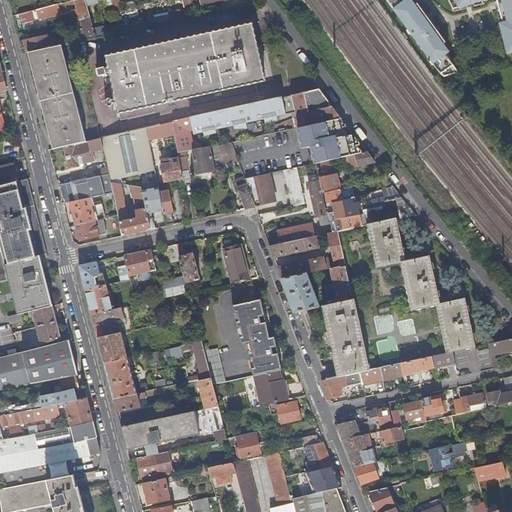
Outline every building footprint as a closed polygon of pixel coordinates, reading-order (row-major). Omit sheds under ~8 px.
[(38,9),(36,9),(38,16),(44,14),(45,18),(61,13),(60,7),(64,6),(76,3),(78,12),(72,13),(74,21),(81,19),(90,17),(86,3),(85,0),(73,0),(63,3),(44,7),(38,9)] [(44,7),(42,0),(36,0),(38,9),(44,7)] [(121,9),(119,0),(111,0),(114,10),(121,9)] [(405,0),(386,0),(436,68),(444,76),(458,72),(445,54),(449,51),(443,43),(445,42),(429,20),(427,22),(423,17),(426,15),(418,4),(415,5),(411,0),(405,0),(406,0),(405,0)] [(511,0),(449,0),(453,9),(488,0),(497,0),(503,23),(505,30),(502,30),(509,54),(511,52),(511,0)] [(153,24),(181,18),(179,9),(151,15),(153,24)] [(94,29),(90,17),(81,19),(86,39),(96,37),(94,29)] [(251,23),(105,55),(118,113),(119,113),(120,119),(253,90),(251,82),(264,80),(251,23)] [(106,26),(94,29),(96,37),(108,34),(106,26)] [(29,52),(52,46),(49,35),(25,40),(25,43),(27,52),(29,52)] [(83,128),(62,44),(52,46),(29,52),(39,93),(38,94),(42,109),(43,109),(53,149),(64,146),(86,141),(83,128)] [(330,104),(319,89),(172,122),(174,134),(175,138),(177,148),(178,153),(186,152),(192,151),(195,150),(192,135),(205,132),(205,135),(217,132),(217,129),(236,125),(237,128),(249,127),(248,122),(268,118),(269,123),(280,118),(280,115),(296,112),(297,119),(294,119),(295,128),(297,128),(301,127),(340,118),(341,118),(330,104)] [(340,118),(301,127),(306,147),(310,147),(315,145),(318,162),(332,160),(341,158),(356,154),(353,138),(352,135),(349,135),(344,136),(340,118)] [(341,118),(340,118),(344,136),(349,135),(348,133),(347,130),(344,127),(345,126),(345,124),(341,118)] [(174,134),(172,122),(146,128),(149,143),(156,142),(155,138),(174,134)] [(301,127),(297,128),(301,148),(306,147),(301,127)] [(149,143),(146,128),(101,138),(103,149),(106,159),(107,168),(111,183),(120,184),(124,185),(123,177),(138,174),(140,180),(145,179),(144,173),(155,170),(149,143)] [(353,138),(356,154),(363,153),(363,150),(357,145),(359,145),(359,142),(355,137),(353,138)] [(103,149),(101,138),(86,141),(64,146),(69,169),(80,167),(80,164),(94,161),(91,152),(103,149)] [(218,145),(223,162),(237,159),(234,152),(230,142),(218,145)] [(223,162),(218,145),(213,146),(217,169),(224,167),(223,162)] [(315,145),(310,147),(313,164),(315,163),(317,163),(318,162),(315,145)] [(211,147),(195,150),(192,151),(196,172),(215,169),(211,147)] [(374,162),(366,152),(363,153),(356,154),(341,158),(343,166),(348,166),(349,167),(374,162)] [(178,157),(179,158),(183,180),(190,179),(186,156),(178,157)] [(179,183),(183,183),(183,180),(179,158),(168,160),(168,159),(161,160),(165,181),(178,179),(179,183)] [(334,167),(332,160),(318,162),(317,163),(318,171),(334,167)] [(0,185),(18,181),(13,164),(0,167),(0,185)] [(283,170),(291,206),(304,203),(295,167),(283,170)] [(61,184),(65,203),(113,193),(111,183),(107,168),(103,169),(95,171),(96,176),(87,178),(88,181),(76,184),(75,181),(61,184)] [(260,200),(263,202),(273,200),(267,173),(244,178),(253,202),(260,200)] [(323,192),(339,189),(336,173),(318,177),(318,180),(321,192),(323,192)] [(245,209),(255,207),(253,202),(244,178),(244,177),(235,181),(245,209)] [(30,190),(27,178),(18,181),(0,185),(0,281),(11,279),(20,314),(27,312),(33,311),(52,306),(39,256),(42,255),(42,256),(45,255),(46,258),(48,257),(46,253),(40,229),(35,211),(30,190)] [(315,217),(318,216),(326,215),(321,192),(318,180),(308,183),(315,217)] [(135,233),(155,229),(152,217),(148,218),(144,201),(141,187),(131,186),(135,204),(138,203),(139,210),(136,211),(137,218),(127,220),(126,212),(125,212),(122,200),(123,199),(120,184),(111,183),(113,193),(116,204),(118,214),(123,236),(135,233)] [(387,187),(389,195),(398,193),(392,185),(387,187)] [(353,196),(351,186),(339,189),(323,192),(326,203),(331,202),(349,198),(348,197),(353,196)] [(166,226),(174,225),(171,213),(173,212),(169,191),(159,192),(161,200),(166,226)] [(401,197),(398,193),(389,195),(383,197),(385,205),(389,204),(403,200),(401,197)] [(343,206),(350,205),(362,202),(362,201),(355,202),(354,195),(353,196),(348,197),(349,198),(331,202),(332,206),(333,210),(343,208),(343,206)] [(158,228),(153,202),(153,199),(144,201),(148,218),(152,217),(155,229),(158,228)] [(161,200),(153,202),(158,228),(159,228),(166,226),(161,200)] [(350,205),(343,206),(343,208),(333,210),(334,212),(328,213),(328,214),(329,220),(335,218),(335,219),(358,215),(361,214),(359,208),(363,207),(362,202),(350,205)] [(103,218),(118,214),(116,204),(109,205),(111,212),(103,214),(102,211),(92,214),(91,206),(73,211),(76,225),(103,218)] [(408,206),(407,204),(395,210),(397,217),(398,217),(414,214),(408,206)] [(322,234),(326,233),(332,232),(329,220),(328,214),(326,215),(318,216),(320,226),(324,225),(325,228),(318,230),(318,233),(322,233),(322,234)] [(329,220),(332,232),(337,231),(361,225),(358,215),(335,219),(335,218),(329,220)] [(103,218),(76,225),(80,240),(106,233),(103,218)] [(403,261),(394,218),(366,224),(376,268),(401,263),(411,311),(436,305),(447,353),(452,352),(474,347),(464,298),(438,303),(427,256),(403,261)] [(279,243),(314,235),(312,224),(277,231),(279,243)] [(277,268),(282,279),(305,274),(330,268),(344,265),(337,231),(332,232),(326,233),(332,258),(328,259),(327,256),(277,268)] [(269,246),(273,256),(317,247),(317,243),(321,242),(322,238),(321,234),(314,235),(279,243),(269,246)] [(195,240),(177,244),(181,260),(185,275),(187,282),(201,279),(194,253),(186,255),(185,248),(199,244),(198,239),(195,240)] [(177,244),(162,248),(166,264),(181,260),(177,244)] [(223,249),(232,283),(250,279),(246,264),(244,265),(239,246),(223,249)] [(130,276),(138,274),(139,279),(142,281),(150,279),(152,276),(150,271),(157,269),(152,250),(125,256),(127,263),(130,276)] [(100,273),(98,262),(79,266),(86,291),(107,286),(103,273),(100,273)] [(119,265),(122,282),(131,280),(130,276),(127,263),(119,265)] [(332,301),(333,304),(347,300),(346,293),(350,292),(344,265),(330,268),(337,300),(332,301)] [(289,298),(295,312),(318,307),(312,291),(310,292),(309,289),(311,288),(305,274),(282,279),(289,298)] [(185,275),(170,279),(160,282),(162,290),(164,298),(189,292),(188,286),(187,282),(185,275)] [(203,283),(188,286),(189,292),(190,293),(205,289),(203,283)] [(107,286),(86,291),(89,303),(92,315),(113,310),(107,286)] [(279,370),(282,369),(274,337),(269,338),(260,299),(236,305),(237,313),(239,321),(241,328),(242,336),(245,344),(246,343),(249,343),(251,352),(253,358),(255,368),(257,375),(279,370)] [(338,376),(359,372),(369,370),(353,299),(352,299),(347,300),(333,304),(322,306),(338,376)] [(56,322),(52,306),(33,311),(37,327),(56,322)] [(113,310),(92,315),(95,325),(98,339),(122,334),(133,331),(127,307),(122,308),(113,310)] [(27,312),(20,314),(12,316),(14,323),(29,319),(27,312)] [(60,338),(56,322),(37,327),(41,343),(60,338)] [(122,334),(98,339),(101,350),(104,363),(128,358),(122,334)] [(511,338),(501,341),(488,344),(494,368),(503,366),(501,358),(495,359),(494,354),(511,350),(511,338)] [(71,350),(68,340),(0,357),(0,390),(76,376),(77,375),(71,350)] [(202,341),(170,349),(171,355),(177,353),(178,356),(183,355),(182,351),(194,349),(202,380),(211,378),(202,341)] [(448,378),(457,376),(452,352),(447,353),(401,363),(403,374),(446,365),(448,378)] [(220,355),(207,358),(213,384),(226,381),(220,355)] [(109,382),(114,399),(137,393),(128,358),(104,363),(109,382)] [(379,367),(382,379),(403,375),(403,374),(401,363),(379,367)] [(359,372),(362,384),(382,379),(379,367),(369,370),(359,372)] [(282,385),(279,370),(257,375),(255,375),(259,396),(261,396),(263,405),(288,399),(285,385),(282,385)] [(338,376),(335,377),(338,389),(350,387),(352,397),(364,394),(362,384),(359,372),(338,376)] [(189,383),(198,380),(200,380),(199,374),(188,376),(189,383)] [(77,382),(76,376),(59,380),(59,383),(57,383),(58,386),(60,386),(62,392),(69,390),(74,389),(79,387),(77,382)] [(198,380),(206,409),(213,408),(219,406),(213,384),(211,378),(202,380),(200,380),(198,380)] [(323,387),(334,383),(332,378),(321,380),(323,387)] [(323,387),(329,400),(339,396),(334,383),(323,387)] [(511,391),(511,386),(506,388),(497,390),(497,391),(498,391),(499,394),(511,391)] [(69,390),(62,392),(42,395),(45,407),(60,403),(62,403),(65,402),(72,401),(69,390)] [(489,405),(511,400),(511,391),(499,394),(498,391),(497,391),(487,394),(489,405)] [(114,399),(117,412),(140,407),(138,399),(147,397),(146,392),(137,394),(137,393),(114,399)] [(467,394),(459,396),(459,398),(461,408),(484,403),(482,393),(467,396),(467,394)] [(431,397),(421,399),(422,400),(425,415),(445,411),(442,398),(432,400),(431,397)] [(90,412),(87,398),(77,400),(72,401),(65,402),(71,426),(93,422),(90,412)] [(461,408),(459,398),(453,400),(456,414),(463,413),(461,408)] [(420,417),(421,422),(426,421),(425,415),(422,400),(404,404),(407,420),(406,420),(407,422),(408,422),(408,419),(420,417)] [(297,401),(277,405),(281,423),(301,419),(297,401)] [(61,407),(60,403),(45,407),(3,415),(0,415),(0,440),(4,440),(1,428),(60,416),(59,408),(61,407)] [(227,439),(221,415),(219,406),(213,408),(214,415),(217,430),(214,431),(216,441),(227,439)] [(366,412),(368,421),(369,424),(376,422),(375,420),(378,419),(381,431),(394,428),(393,422),(391,423),(388,407),(366,412)] [(124,438),(127,450),(209,432),(204,410),(195,412),(195,411),(121,428),(124,438)] [(394,428),(400,427),(402,426),(398,410),(391,412),(393,422),(394,428)] [(338,424),(344,440),(360,436),(355,420),(338,424)] [(362,423),(365,435),(371,433),(369,424),(368,421),(362,423)] [(95,432),(93,422),(71,426),(60,429),(53,430),(46,431),(39,433),(37,426),(37,425),(28,427),(30,434),(23,436),(21,427),(10,430),(12,438),(4,440),(0,440),(0,473),(101,453),(99,446),(95,432)] [(45,425),(37,426),(39,433),(46,431),(45,425)] [(372,462),(375,462),(371,449),(374,448),(374,446),(371,446),(369,438),(376,437),(376,438),(381,437),(382,444),(402,439),(400,427),(394,428),(381,431),(371,433),(365,435),(360,436),(344,440),(348,451),(354,466),(372,462)] [(261,453),(257,432),(237,437),(239,446),(237,447),(237,451),(239,450),(241,457),(261,453)] [(304,446),(317,443),(315,435),(302,438),(304,447),(304,446)] [(329,455),(324,442),(317,443),(304,446),(310,461),(306,462),(307,467),(304,468),(305,472),(306,472),(313,470),(317,469),(333,466),(329,455)] [(446,446),(430,449),(435,471),(443,469),(443,468),(451,467),(446,446)] [(470,464),(471,468),(473,468),(479,467),(478,463),(476,463),(473,448),(464,450),(467,465),(470,464)] [(168,452),(137,459),(141,479),(172,472),(168,452)] [(293,503),(292,498),(286,476),(281,457),(280,452),(265,456),(278,507),(292,503),(293,503)] [(241,493),(246,511),(259,511),(256,498),(257,498),(247,460),(233,463),(241,493)] [(359,477),(362,485),(372,481),(369,473),(375,470),(372,462),(354,466),(359,477)] [(473,468),(476,478),(498,474),(497,470),(503,469),(502,462),(479,467),(473,468)] [(233,463),(208,468),(210,474),(213,486),(217,485),(215,477),(230,474),(231,474),(236,494),(241,493),(233,463)] [(336,475),(333,466),(317,469),(323,486),(339,481),(336,475)] [(232,481),(230,474),(215,477),(217,485),(232,481)] [(77,487),(74,475),(0,489),(0,493),(1,501),(2,511),(16,511),(17,511),(54,504),(55,511),(83,511),(82,508),(84,508),(78,487),(77,487)] [(172,477),(143,483),(145,493),(146,493),(148,504),(170,499),(166,482),(173,480),(172,477)] [(374,504),(377,511),(384,511),(395,508),(387,487),(369,491),(374,504)] [(344,511),(336,488),(321,491),(292,498),(293,503),(295,511),(344,511)] [(206,498),(191,501),(194,511),(198,511),(209,510),(206,498)] [(269,509),(270,511),(293,511),(292,503),(278,507),(269,509)] [(475,511),(487,511),(487,509),(485,503),(474,507),(475,511)]
